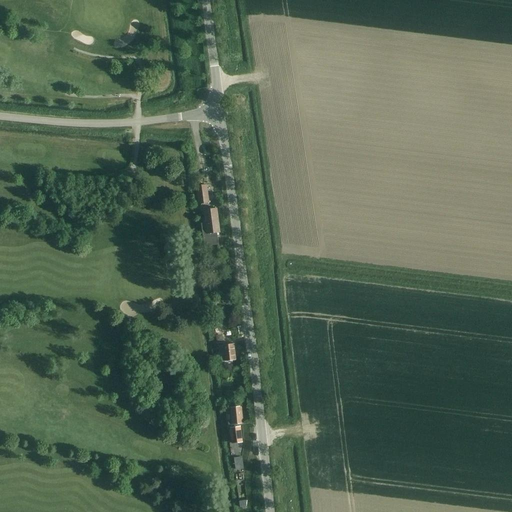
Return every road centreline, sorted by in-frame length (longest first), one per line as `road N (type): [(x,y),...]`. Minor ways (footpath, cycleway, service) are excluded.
road 1 (unclassified): [(271,511),(220,114)]
road 2 (residential): [(220,114),(136,123),(0,116)]
